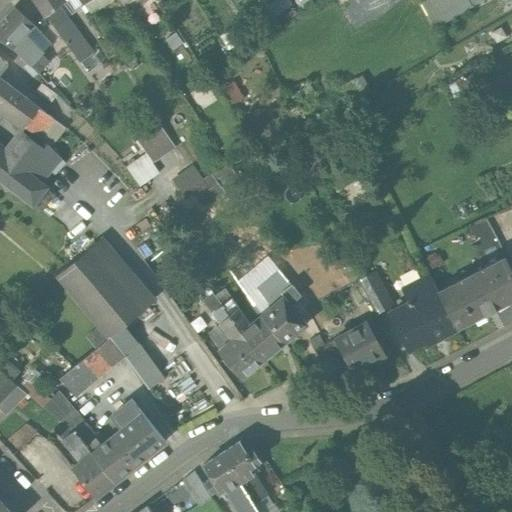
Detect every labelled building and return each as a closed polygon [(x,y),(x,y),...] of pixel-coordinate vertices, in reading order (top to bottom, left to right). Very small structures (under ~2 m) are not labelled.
[(35,0),(46,15),(64,2),(63,0),(35,0)] [(32,23),(14,7),(0,23),(0,37),(15,49),(24,36),(32,23)] [(41,55),(24,36),(15,49),(27,62),(29,64),(41,55)] [(41,55),(29,64),(37,72),(55,58),(52,54),(45,59),(41,55)] [(0,73),(8,64),(0,57),(0,73)] [(29,64),(27,62),(23,65),(32,76),(37,72),(29,64)] [(38,107),(2,80),(0,82),(0,106),(25,125),(38,107)] [(53,94),(41,84),(36,90),(48,101),(53,94)] [(38,107),(25,125),(26,127),(31,130),(45,112),(38,107)] [(45,112),(31,130),(38,135),(52,117),(45,112)] [(53,121),(42,134),(49,140),(61,127),(53,121)] [(26,127),(5,155),(40,183),(62,160),(38,135),(31,130),(26,127)] [(171,140),(170,140),(167,127),(154,129),(155,134),(149,135),(155,166),(176,162),(171,140)] [(5,155),(0,151),(0,181),(32,207),(47,190),(48,189),(40,183),(5,155)] [(144,185),(163,171),(148,152),(129,166),(144,185)] [(47,190),(32,207),(40,213),(55,196),(47,190)] [(486,218),(465,228),(485,266),(505,256),(486,218)] [(141,313),(88,248),(57,273),(100,328),(109,339),(141,313)] [(485,266),(438,291),(456,325),(457,328),(511,300),(511,269),(505,256),(485,266)] [(391,304),(374,272),(358,281),(375,312),(391,304)] [(430,276),(404,290),(410,301),(407,303),(408,304),(391,313),(409,349),(427,340),(429,344),(449,333),(447,329),(456,325),(438,291),(430,276)] [(259,279),(243,291),(250,300),(259,293),(265,288),(259,279)] [(225,290),(216,296),(222,306),(231,299),(225,290)] [(285,298),(271,309),(259,293),(250,300),(262,316),(262,317),(284,345),(307,326),(285,298)] [(262,316),(255,307),(243,316),(231,299),(222,306),(242,333),(264,361),(284,345),(262,317),(262,316)] [(242,333),(222,306),(213,313),(233,340),(219,352),(241,379),(264,361),(242,333)] [(368,322),(336,339),(352,371),(376,359),(378,362),(386,358),(368,322)] [(100,328),(87,339),(95,349),(109,339),(100,328)] [(95,349),(58,377),(70,394),(122,355),(109,339),(95,349)] [(18,372),(2,359),(0,361),(0,372),(10,381),(18,372)] [(0,372),(0,402),(17,386),(14,384),(10,381),(0,372)] [(50,398),(22,375),(14,384),(17,386),(27,394),(42,407),(50,398)] [(17,386),(0,402),(0,407),(6,414),(27,394),(17,386)] [(50,398),(42,407),(63,424),(78,436),(84,444),(92,438),(56,392),(50,398)] [(129,422),(98,446),(92,438),(84,444),(114,482),(164,443),(134,405),(123,414),(129,422)] [(84,444),(78,436),(63,424),(55,430),(79,461),(71,467),(95,497),(114,482),(84,444)] [(240,441),(221,453),(236,476),(255,464),(259,460),(253,451),(248,454),(240,441)] [(236,476),(221,453),(202,466),(210,478),(205,482),(212,491),(215,489),(236,476)] [(255,464),(236,476),(254,504),(267,496),(254,476),(260,472),(255,464)] [(210,499),(193,472),(183,479),(199,504),(210,499)] [(260,511),(254,504),(236,476),(215,489),(220,496),(226,492),(239,511),(260,511)] [(292,476),(281,483),(292,500),(303,493),(292,476)] [(9,511),(0,501),(0,511),(9,511)]
